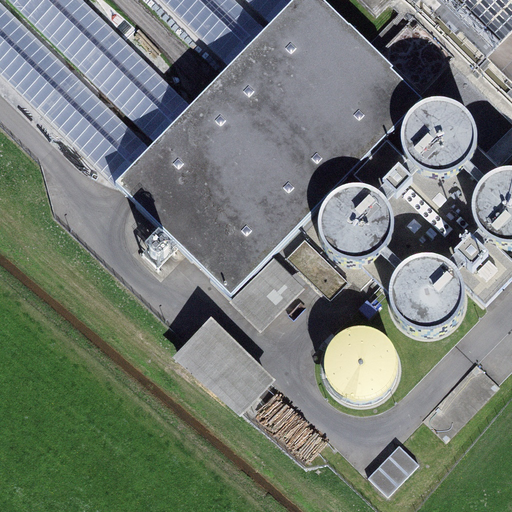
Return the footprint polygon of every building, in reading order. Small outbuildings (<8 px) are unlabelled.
[(0,0),(0,75),(116,189),(117,188),(150,154),(0,8),(0,0)] [(76,0),(9,0),(159,145),(191,112),(76,0)] [(392,76),(393,74),(316,0),(301,0),(275,27),(266,36),(234,69),(191,112),(159,145),(150,154),(117,188),(116,189),(231,301),(353,176),(362,185),(392,154),(383,145),(422,105),(392,76)] [(229,0),(162,0),(234,69),(266,36),(229,0)] [(247,0),(275,27),(301,0),(247,0)] [(408,166),(406,168),(392,154),(362,185),(377,199),(375,201),(366,197),(356,196),(346,197),(330,207),(321,222),(320,230),(322,246),(331,260),(338,264),(353,269),(362,269),(376,283),(391,297),(393,313),(400,326),(406,332),(420,338),(437,338),(445,334),(459,322),(465,305),(462,288),(464,286),(486,307),(511,280),(511,266),(497,252),(498,251),(511,252),(511,179),(504,179),(477,152),(476,136),(468,122),(462,117),(448,110),(440,109),(425,112),(413,120),(408,126),(405,132),(402,147),(404,157),(408,166)] [(261,331),(298,293),(271,267),(234,305),(261,331)] [(183,358),(240,414),(269,384),(212,329),(183,358)] [(395,384),(398,370),(395,356),(387,344),(376,337),(362,334),(348,337),(336,344),(329,356),(326,370),(329,384),(336,395),(348,403),(362,406),(376,403),(387,395),(395,384)] [(452,441),(507,389),(484,365),(429,417),(452,441)] [(419,467),(399,448),(368,480),(388,499),(419,467)]
